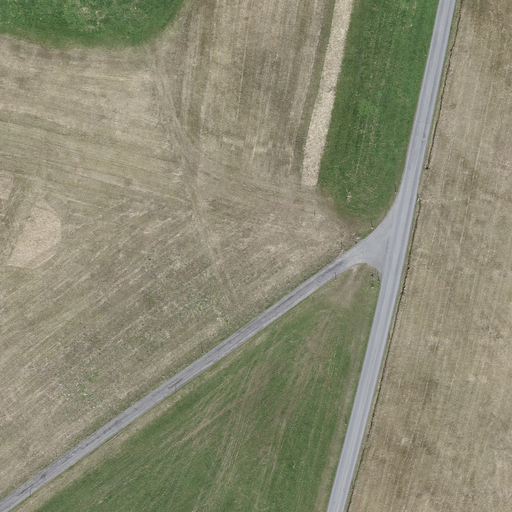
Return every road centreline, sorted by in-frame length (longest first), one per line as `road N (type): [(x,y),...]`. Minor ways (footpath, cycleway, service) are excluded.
road 1 (unclassified): [(401,236),(358,253),(1,511)]
road 2 (unclassified): [(336,511),(401,236)]
road 3 (unclassified): [(401,236),(448,0)]
